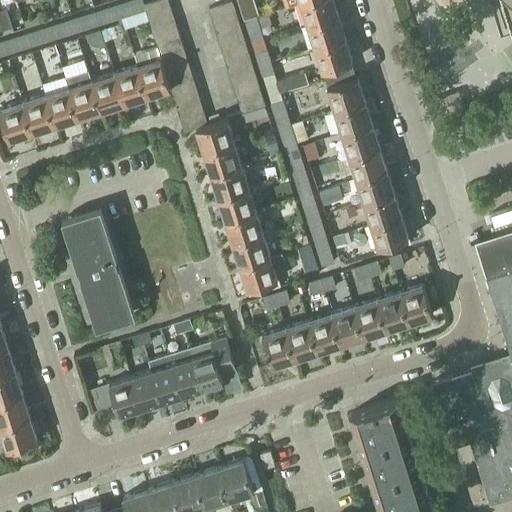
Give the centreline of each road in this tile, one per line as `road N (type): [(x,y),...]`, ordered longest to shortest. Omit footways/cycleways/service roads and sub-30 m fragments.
road 1 (residential): [(261,407),(168,113),(0,162)]
road 2 (residential): [(261,407),(482,335),(446,224)]
road 3 (residential): [(83,464),(0,202)]
road 4 (residential): [(433,184),(374,0)]
road 5 (residential): [(83,464),(261,407)]
